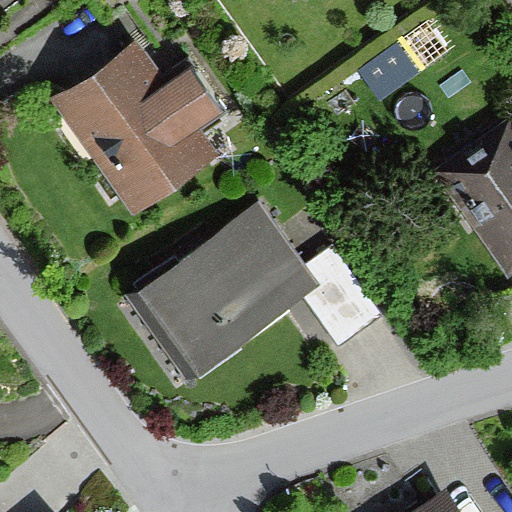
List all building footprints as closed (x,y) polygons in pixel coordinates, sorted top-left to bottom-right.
[(360,55),(380,87),(452,42),(432,10),(360,55)] [(167,83),(136,40),(49,100),(131,217),(219,156),(201,129),(221,115),(188,68),(167,83)] [(511,273),(511,131),(500,115),(426,170),(506,277),(511,273)] [(304,271),(257,205),(131,293),(193,381),(307,302),(338,347),(380,317),(334,251),(304,271)] [(457,511),(445,495),(420,511),(457,511)]
